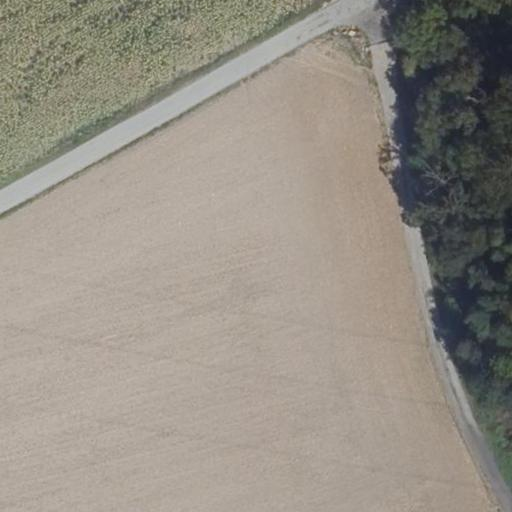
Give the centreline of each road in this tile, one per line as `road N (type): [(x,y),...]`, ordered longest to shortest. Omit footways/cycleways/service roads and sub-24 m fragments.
road 1 (track): [(511,504),(454,395),(423,295),(375,0)]
road 2 (unclassified): [(0,199),(356,0)]
